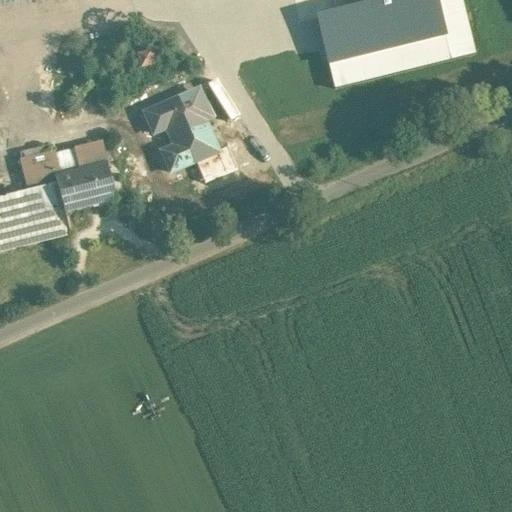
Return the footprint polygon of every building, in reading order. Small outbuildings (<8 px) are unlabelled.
[(334,87),(478,57),(466,0),(398,0),(319,16),(334,87)] [(151,52),(134,57),(138,74),(155,69),(151,52)] [(59,178),(53,180),(55,188),(62,216),(65,215),(65,216),(115,203),(100,146),(75,153),(79,173),(59,178)] [(49,155),(31,160),(39,192),(55,188),(53,180),(59,178),(56,167),(52,168),(49,155)] [(0,201),(0,254),(70,237),(65,216),(65,215),(62,216),(55,188),(39,192),(0,201)]
